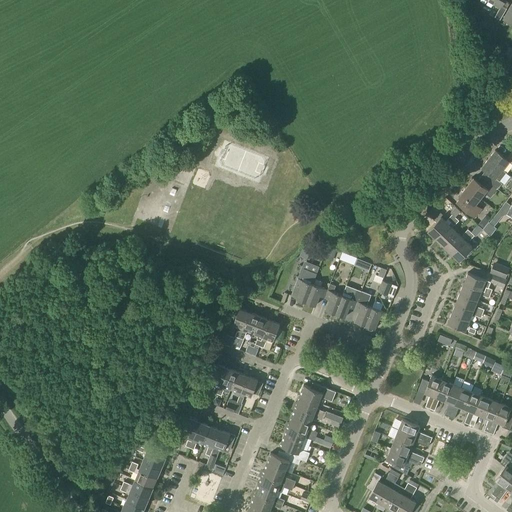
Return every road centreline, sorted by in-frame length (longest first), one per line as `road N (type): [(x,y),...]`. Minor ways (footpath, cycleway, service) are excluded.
road 1 (residential): [(370,394),(410,297),(404,229),(473,142),(511,124)]
road 2 (residential): [(472,491),(487,451),(480,435),(370,394)]
road 3 (residential): [(75,511),(0,405)]
road 4 (residential): [(334,511),(331,490),(370,394)]
